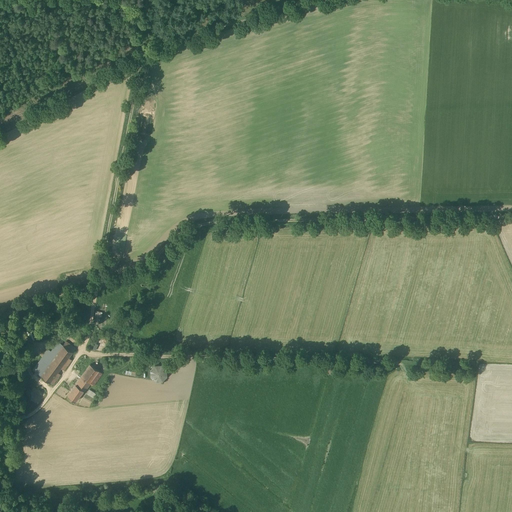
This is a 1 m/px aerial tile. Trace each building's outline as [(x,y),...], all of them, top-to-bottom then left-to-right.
[(99,324),(102,312),(96,310),(93,322),(99,324)] [(73,352),(76,348),(66,341),(63,345),(58,341),(51,351),(44,346),(39,352),(43,355),(40,358),(37,356),(28,367),(41,375),(53,385),(61,374),(58,372),(61,368),(64,370),(72,360),(69,357),(73,352)] [(103,373),(90,365),(68,396),(75,402),(84,391),(85,391),(87,388),(91,383),(94,385),(103,373)] [(155,365),(150,370),(151,377),(156,381),(163,381),(167,376),(167,369),(161,365),(155,365)] [(96,393),(89,389),(86,393),(93,398),(96,393)]
